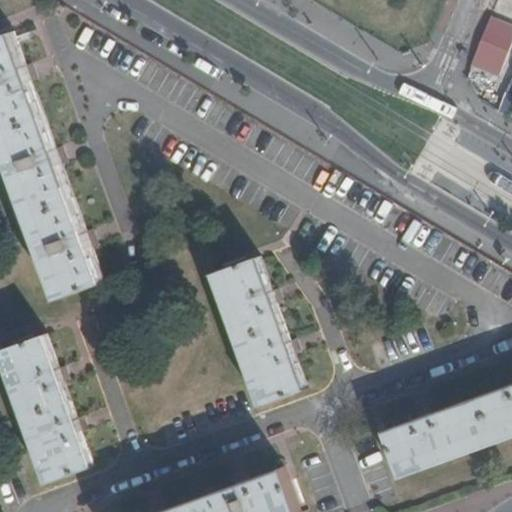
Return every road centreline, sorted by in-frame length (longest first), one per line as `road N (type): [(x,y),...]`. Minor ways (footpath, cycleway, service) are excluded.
road 1 (secondary): [(120,0),(332,123),(402,180),(511,245)]
road 2 (secondary): [(423,97),(366,75),(237,0)]
